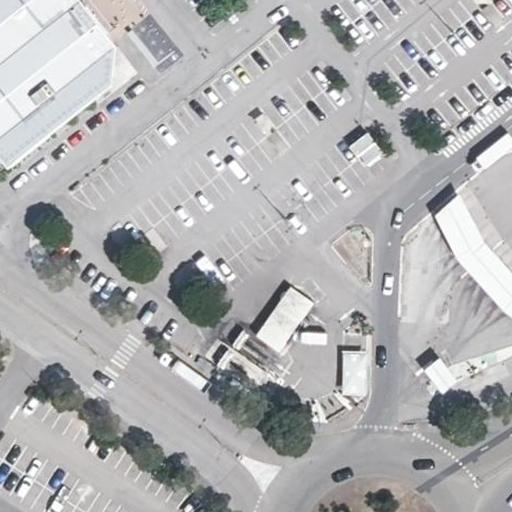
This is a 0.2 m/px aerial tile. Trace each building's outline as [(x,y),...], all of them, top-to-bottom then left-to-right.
[(112,81),(115,43),(80,0),(0,0),(0,156),(6,164),(112,81)] [(485,242),(479,229),(460,191),(432,217),(449,250),(458,267),(479,291),(495,308),(511,318),(511,271),(508,267),(485,242)] [(314,298),(290,282),(268,315),(256,333),(280,349),(293,330),(314,298)] [(250,332),(243,326),(230,342),(237,348),(250,332)] [(341,391),(366,392),(368,347),(343,347),(341,391)] [(243,360),(236,354),(223,370),(230,375),(243,360)] [(453,378),(446,370),(431,383),(438,391),(440,389),(451,379),(453,378)]
